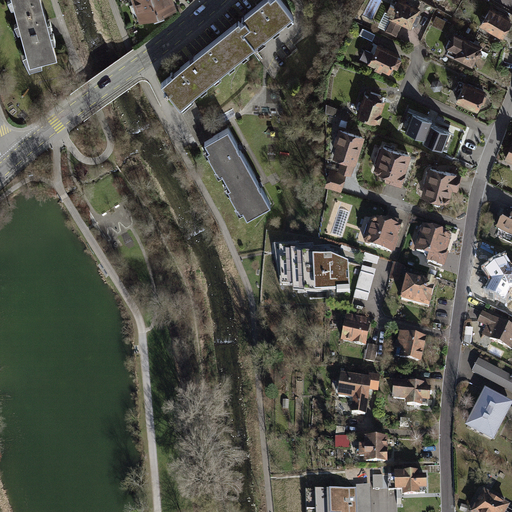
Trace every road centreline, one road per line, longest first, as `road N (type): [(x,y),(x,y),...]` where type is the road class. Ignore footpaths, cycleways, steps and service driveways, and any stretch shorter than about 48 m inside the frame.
road 1 (track): [(56,180),(141,324),(158,511)]
road 2 (residential): [(446,511),(443,423),(477,187)]
road 3 (tertiary): [(7,164),(217,0)]
